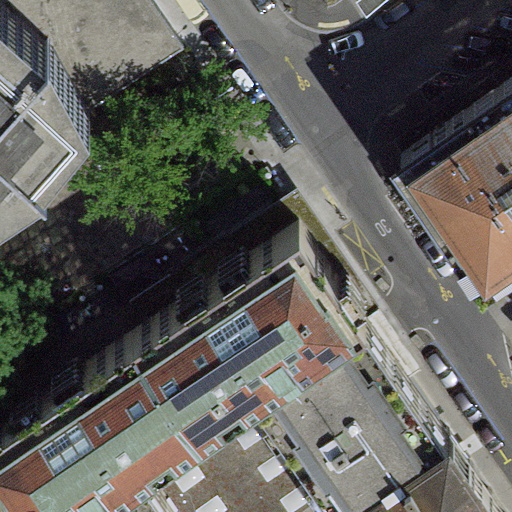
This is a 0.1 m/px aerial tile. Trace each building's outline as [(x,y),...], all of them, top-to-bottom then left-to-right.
[(10,0),(0,0),(0,192),(46,163),(92,105),(45,27),(10,0)] [(155,0),(10,0),(45,27),(92,105),(106,96),(185,44),(155,0)] [(511,74),(403,147),(487,269),(511,252),(511,74)] [(263,384),(369,311),(301,211),(136,323),(205,423),(263,384)] [(263,384),(345,503),(450,430),(369,311),(263,384)] [(205,423),(136,323),(0,414),(0,477),(24,511),(75,511),(143,465),(205,423)] [(331,511),(345,503),(263,384),(205,423),(143,465),(174,511),(331,511)] [(345,503),(350,511),(507,511),(450,430),(345,503)] [(174,511),(143,465),(75,511),(174,511)] [(350,511),(345,503),(331,511),(350,511)]
